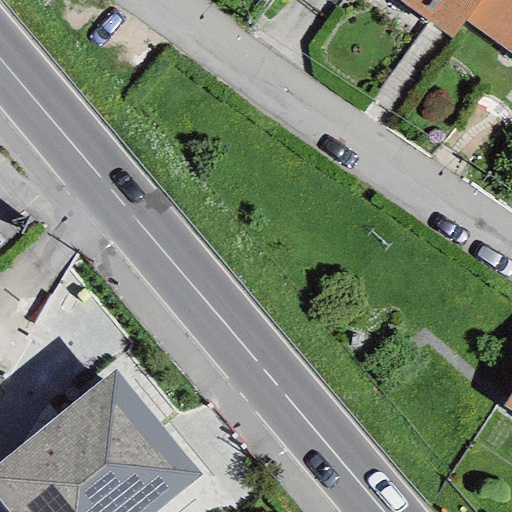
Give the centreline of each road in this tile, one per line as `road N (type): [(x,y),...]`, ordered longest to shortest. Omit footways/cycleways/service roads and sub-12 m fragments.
road 1 (primary): [(0,68),(376,511)]
road 2 (residential): [(151,0),(511,245)]
